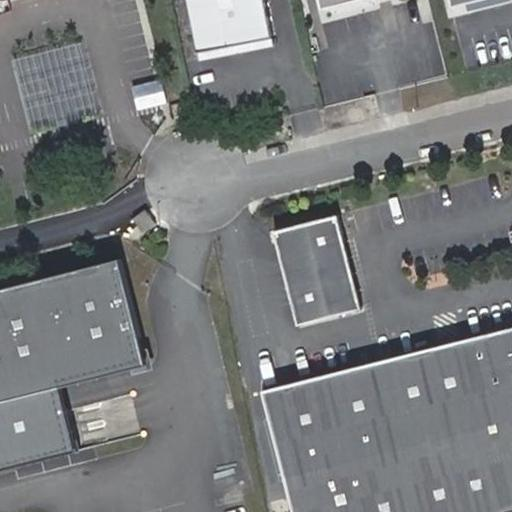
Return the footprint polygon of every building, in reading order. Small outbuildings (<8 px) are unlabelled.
[(259,0),(182,0),(192,48),(266,33),(259,0)] [(363,0),(366,10),(395,3),(394,0),(363,0)] [(192,48),(193,55),(268,41),(266,33),(192,48)] [(146,209),(132,219),(143,234),(157,223),(152,217),(150,214),(146,209)] [(335,213),(271,229),(295,323),(359,307),(335,213)] [(0,289),(0,470),(79,451),(63,387),(149,365),(122,258),(0,289)] [(511,511),(511,325),(259,389),(290,511),(511,511)]
